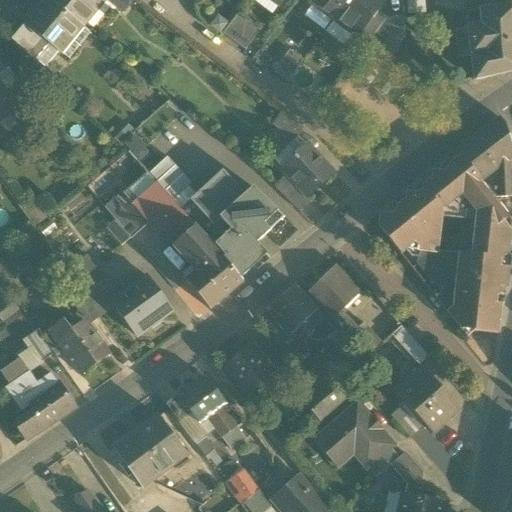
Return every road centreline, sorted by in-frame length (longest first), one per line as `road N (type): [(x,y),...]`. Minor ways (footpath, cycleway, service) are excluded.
road 1 (residential): [(338,227),(0,477)]
road 2 (residential): [(148,0),(396,180)]
road 3 (residential): [(501,406),(338,227)]
road 4 (residential): [(511,91),(396,180)]
